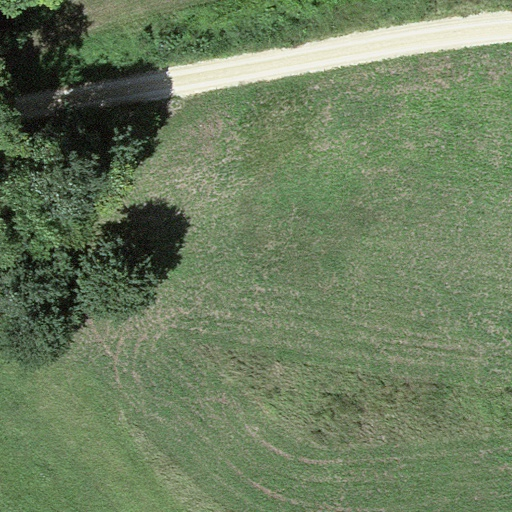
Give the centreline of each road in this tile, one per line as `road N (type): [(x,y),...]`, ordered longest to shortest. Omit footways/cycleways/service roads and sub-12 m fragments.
road 1 (track): [(202,81),(106,158),(42,233),(20,310),(98,465),(139,511)]
road 2 (track): [(0,108),(511,26)]
road 3 (track): [(205,0),(14,49),(0,67)]
